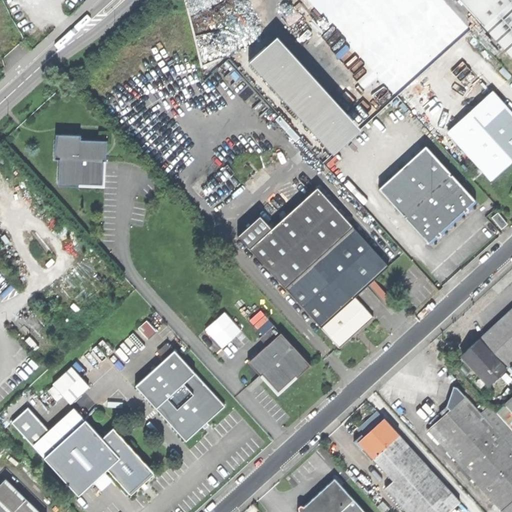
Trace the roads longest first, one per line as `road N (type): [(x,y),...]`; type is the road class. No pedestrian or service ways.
road 1 (unclassified): [(221,511),(511,247)]
road 2 (secondary): [(25,79),(129,0)]
